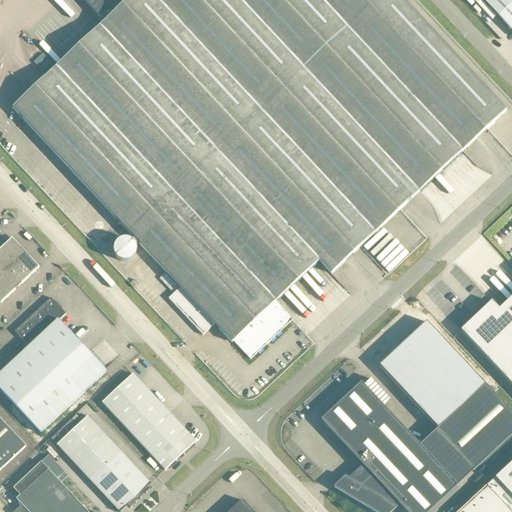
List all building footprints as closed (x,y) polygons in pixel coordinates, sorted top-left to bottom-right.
[(128,0),(12,108),(121,224),(361,0),(128,0)] [(98,0),(108,10),(118,0),(98,0)] [(331,274),(360,247),(506,111),(403,0),(361,0),(121,224),(180,288),(168,299),(202,336),(214,325),(232,343),(233,342),(250,360),(293,320),(275,302),(319,261),(331,274)] [(511,0),(483,0),(511,31),(511,0)] [(12,239),(1,249),(15,263),(25,253),(12,239)] [(15,263),(1,249),(0,249),(0,267),(5,273),(15,263)] [(25,253),(15,263),(29,278),(39,268),(25,253)] [(5,273),(18,287),(29,278),(15,263),(5,273)] [(5,273),(0,277),(0,288),(8,297),(18,287),(5,273)] [(135,280),(130,284),(133,288),(134,288),(138,284),(135,280)] [(0,304),(8,297),(0,288),(0,304)] [(511,297),(499,310),(491,302),(460,331),(511,385),(511,297)] [(51,298),(14,332),(29,347),(0,374),(0,390),(40,434),(106,372),(58,321),(66,314),(51,298)] [(133,375),(102,403),(165,471),(196,442),(133,375)] [(361,383),(320,421),(321,422),(321,421),(362,465),(348,479),(345,477),(333,488),(336,490),(374,511),(392,511),(397,508),(394,506),(397,503),(405,511),(429,511),(457,486),(456,486),(419,446),(383,408),(391,400),(371,380),(363,387),(361,384),(361,383)] [(484,386),(436,431),(473,471),(511,435),(511,414),(485,385),(484,385),(484,386)] [(87,417),(57,446),(118,511),(120,511),(150,484),(87,417)] [(0,470),(26,447),(0,419),(0,470)] [(41,462),(13,489),(20,496),(16,499),(22,506),(27,511),(87,511),(75,499),(60,483),(68,477),(48,456),(41,463),(41,462)] [(511,511),(511,461),(486,487),(458,511),(511,511)] [(252,511),(242,501),(229,511),(252,511)]
